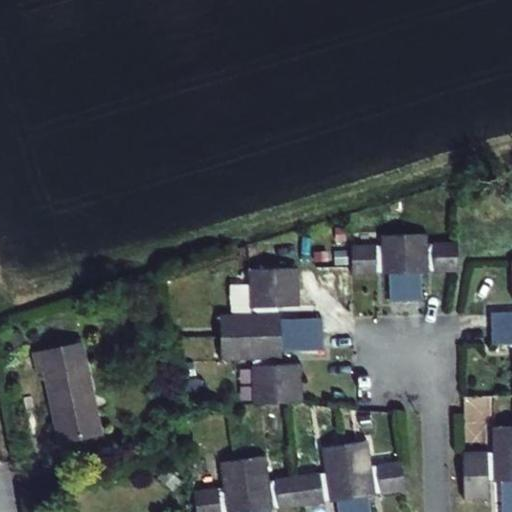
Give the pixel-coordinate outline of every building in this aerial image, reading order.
[(350,274),(386,273),(387,302),(417,301),(416,271),(455,270),(455,242),(422,243),(422,233),(378,235),(378,244),(349,245),(350,274)] [(511,357),(511,358),(511,380),(511,259),(508,260),(509,297),(511,297),(511,312),(489,313),(490,345),(511,344),(511,357)] [(219,365),(253,362),(256,407),(301,404),(299,363),(276,365),(275,354),(319,351),(316,317),(272,320),(271,307),(293,306),(291,270),(245,273),(248,315),(216,317),(219,365)] [(45,383),(58,443),(99,434),(80,347),(34,357),(40,384),(45,383)] [(491,455),(464,456),(465,500),(485,500),(485,484),(500,483),(500,511),(511,511),(511,427),(490,428),(491,455)] [(367,511),(366,504),(402,500),(399,471),(372,475),(369,449),(323,454),(326,482),(269,489),(265,462),(221,467),(224,493),(195,496),(196,511),(302,511),(336,508),(336,511),(367,511)]
